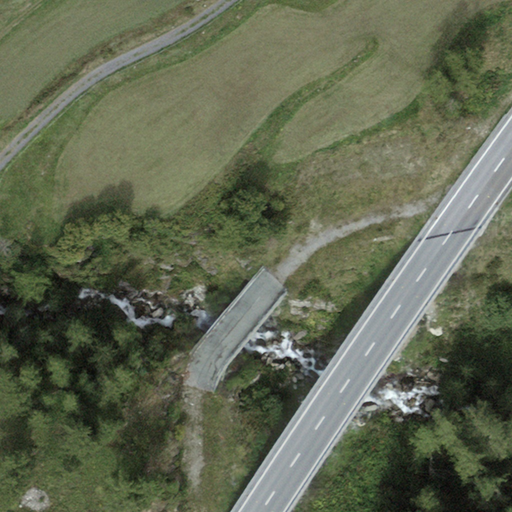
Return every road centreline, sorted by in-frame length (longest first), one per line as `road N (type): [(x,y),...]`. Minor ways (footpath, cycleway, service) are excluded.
road 1 (primary): [(511,148),(262,511)]
road 2 (track): [(0,158),(86,82),(223,0)]
